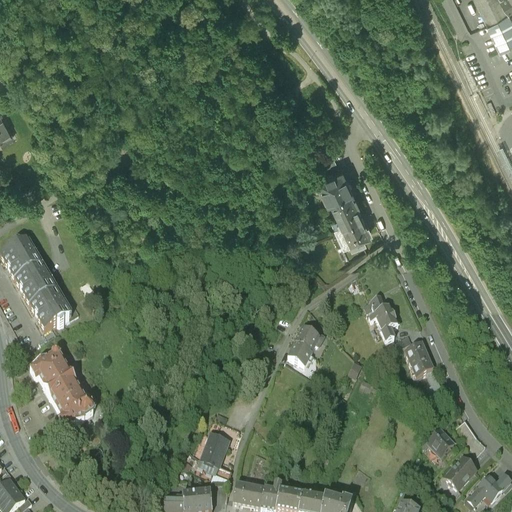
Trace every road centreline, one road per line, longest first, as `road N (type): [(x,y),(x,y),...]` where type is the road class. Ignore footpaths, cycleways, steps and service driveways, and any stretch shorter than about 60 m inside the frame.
road 1 (track): [(313,82),(299,95),(293,157),(282,179),(242,200),(220,264),(167,301),(169,382),(129,445),(102,466),(111,503),(75,484),(56,498)]
road 2 (residential): [(365,120),(351,152),(478,430),(511,462)]
road 3 (primary): [(365,120),(511,345)]
road 4 (tertiary): [(76,511),(36,476),(16,444),(0,355)]
road 5 (primary): [(272,0),(365,120)]
